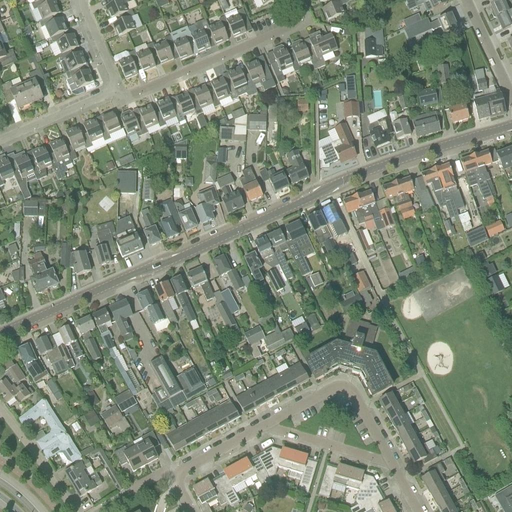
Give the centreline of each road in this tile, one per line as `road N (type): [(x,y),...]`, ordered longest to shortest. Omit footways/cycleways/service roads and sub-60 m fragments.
road 1 (tertiary): [(0,336),(328,187)]
road 2 (residential): [(111,89),(125,99),(290,29),(297,16),(291,0)]
road 3 (tertiary): [(328,187),(511,127)]
road 4 (residential): [(391,464),(343,388),(265,426)]
road 5 (residential): [(265,426),(391,464)]
road 6 (unclassified): [(384,304),(328,187)]
road 7 (residential): [(74,511),(0,411)]
road 8 (residential): [(0,142),(111,89)]
